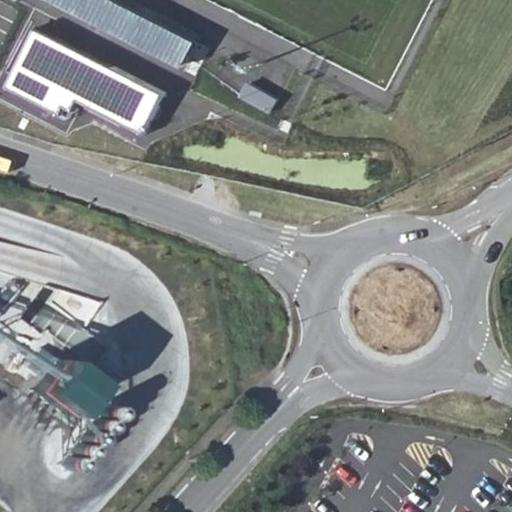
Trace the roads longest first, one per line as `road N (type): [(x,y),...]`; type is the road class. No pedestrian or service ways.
road 1 (tertiary): [(333,279),(0,154)]
road 2 (tertiary): [(341,355),(279,406),(184,511)]
road 3 (tertiary): [(341,355),(370,375),(406,377),(449,347)]
